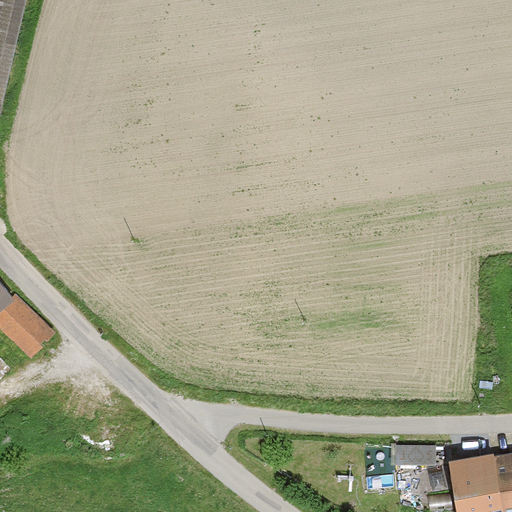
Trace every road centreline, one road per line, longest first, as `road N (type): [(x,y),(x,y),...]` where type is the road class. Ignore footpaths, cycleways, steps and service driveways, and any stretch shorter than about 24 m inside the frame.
road 1 (residential): [(180,427),(213,412),(350,425),(511,425)]
road 2 (unclassified): [(180,427),(0,242)]
road 3 (unclassified): [(282,511),(180,427)]
